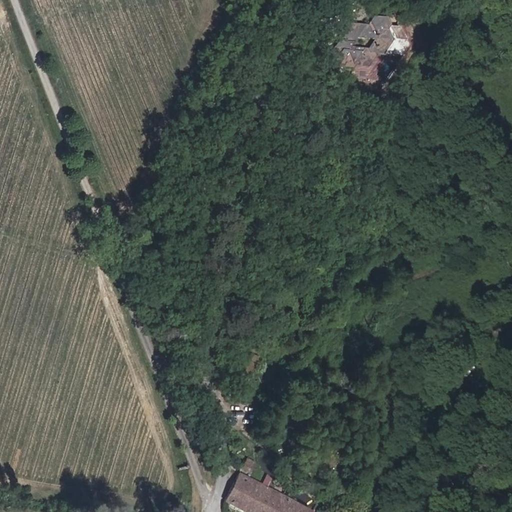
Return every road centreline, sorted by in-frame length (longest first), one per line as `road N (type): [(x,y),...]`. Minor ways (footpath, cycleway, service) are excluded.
road 1 (unclassified): [(216,511),(221,451),(209,383),(257,0)]
road 2 (unknown): [(217,507),(161,388)]
